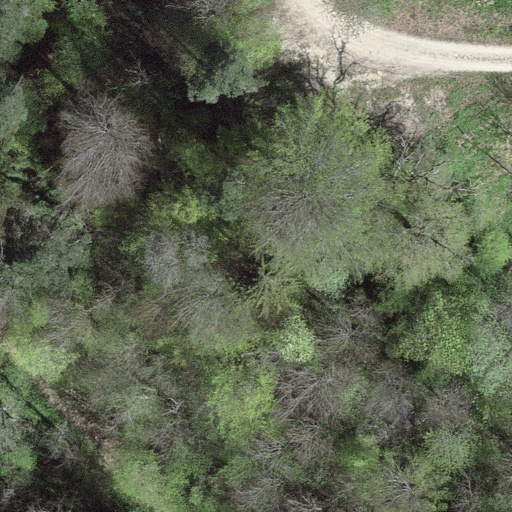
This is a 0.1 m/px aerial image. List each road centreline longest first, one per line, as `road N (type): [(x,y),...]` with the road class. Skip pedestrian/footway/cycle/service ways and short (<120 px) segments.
road 1 (track): [(168,511),(0,287)]
road 2 (track): [(511,54),(387,47),(332,24),(306,0)]
